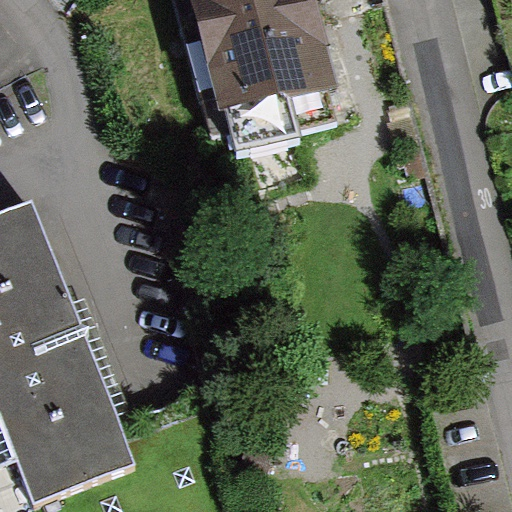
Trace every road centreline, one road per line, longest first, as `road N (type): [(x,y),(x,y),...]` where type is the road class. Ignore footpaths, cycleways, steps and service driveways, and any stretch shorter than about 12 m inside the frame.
road 1 (residential): [(17,0),(65,69),(102,255),(153,390)]
road 2 (residential): [(511,399),(419,0)]
